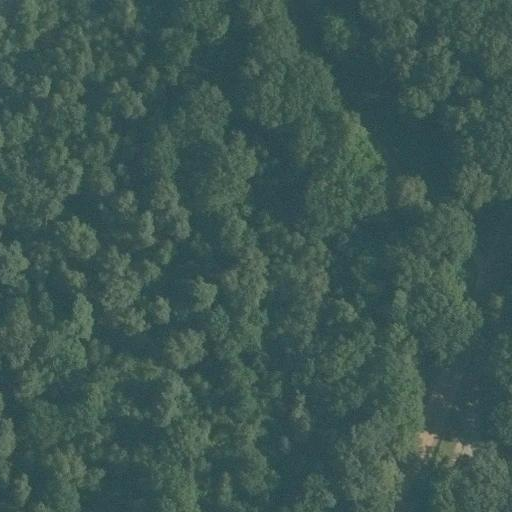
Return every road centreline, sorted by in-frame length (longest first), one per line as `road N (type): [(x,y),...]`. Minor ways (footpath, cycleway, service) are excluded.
road 1 (track): [(297,22),(193,147),(37,197),(0,239)]
road 2 (unknown): [(282,0),(399,178),(501,254)]
road 3 (unknown): [(407,511),(511,228)]
